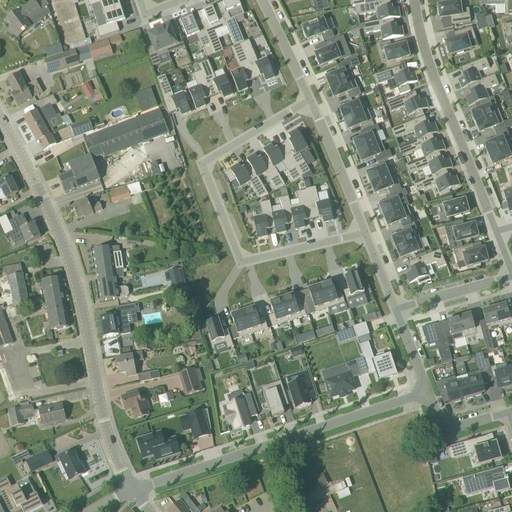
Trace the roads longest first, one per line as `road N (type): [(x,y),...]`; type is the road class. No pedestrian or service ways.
road 1 (residential): [(132,491),(107,432),(70,274),(0,116)]
road 2 (residential): [(311,102),(201,164),(241,261),(365,231)]
road 3 (residential): [(132,491),(424,391)]
road 4 (residential): [(496,231),(427,58),(414,0)]
road 5 (residential): [(365,231),(311,102)]
